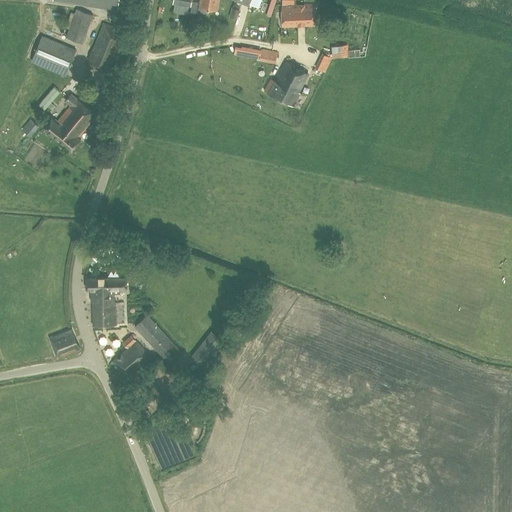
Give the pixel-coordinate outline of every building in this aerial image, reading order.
[(218,0),(173,0),(174,2),(190,5),(189,10),(190,10),(191,12),(195,13),(197,11),(198,12),(199,6),(217,9),(218,0)] [(282,26),(319,25),(318,4),(294,5),(282,5),(282,26)] [(236,18),(239,9),(231,6),(228,15),(236,18)] [(83,42),(93,14),(77,8),(67,36),(83,42)] [(107,74),(125,32),(104,23),(92,52),(87,65),(107,74)] [(65,75),(76,49),(43,35),(32,61),(65,75)] [(298,91),(308,72),(286,60),(276,80),(271,78),(265,90),(293,105),(300,92),(298,91)] [(78,136),(97,114),(71,93),(65,100),(71,105),(57,121),(51,117),(44,126),(72,149),(81,138),(78,136)] [(39,125),(36,123),(31,119),(28,122),(36,129),(39,125)] [(101,257),(92,259),(94,272),(103,270),(101,257)] [(202,260),(200,267),(213,271),(215,265),(202,260)] [(121,292),(127,291),(126,277),(87,278),(87,289),(92,289),(92,297),(93,297),(94,325),(116,325),(115,293),(121,293),(121,292)] [(170,364),(183,352),(148,314),(135,325),(170,364)] [(72,327),(49,336),(58,358),(82,349),(72,327)] [(219,340),(222,335),(216,331),(213,337),(219,340)] [(128,378),(152,356),(137,339),(136,340),(131,334),(123,342),(127,347),(112,361),(128,378)] [(197,361),(209,344),(199,337),(187,353),(197,361)]
